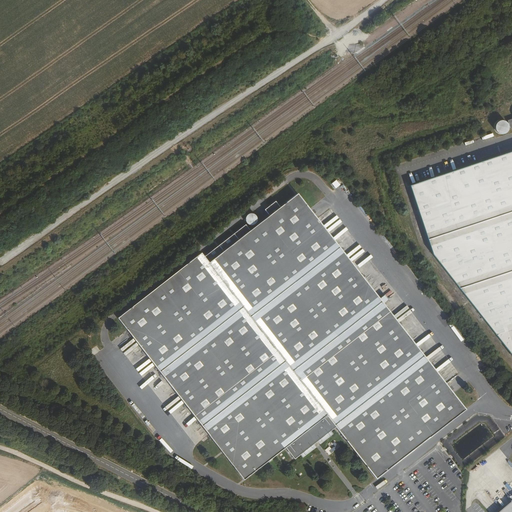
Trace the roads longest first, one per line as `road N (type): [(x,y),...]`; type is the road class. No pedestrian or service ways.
road 1 (unclassified): [(383,0),(0,262)]
road 2 (tertiary): [(201,511),(0,409)]
